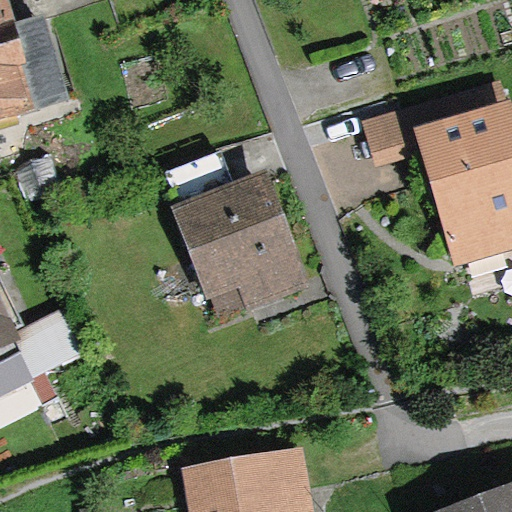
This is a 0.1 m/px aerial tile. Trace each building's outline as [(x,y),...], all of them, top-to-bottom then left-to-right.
[(0,0),(0,112),(62,94),(40,23),(12,31),(2,0),(0,0)] [(503,244),(495,220),(511,214),(511,147),(495,89),(418,113),(461,257),(503,244)] [(220,156),(167,176),(221,316),(298,286),(261,186),(235,195),(220,156)] [(27,380),(81,353),(66,322),(13,348),(0,321),(0,428),(41,408),(27,380)] [(207,511),(271,511),(269,498),(298,492),(294,469),(203,485),(207,511)] [(511,511),(511,502),(485,511),(511,511)]
